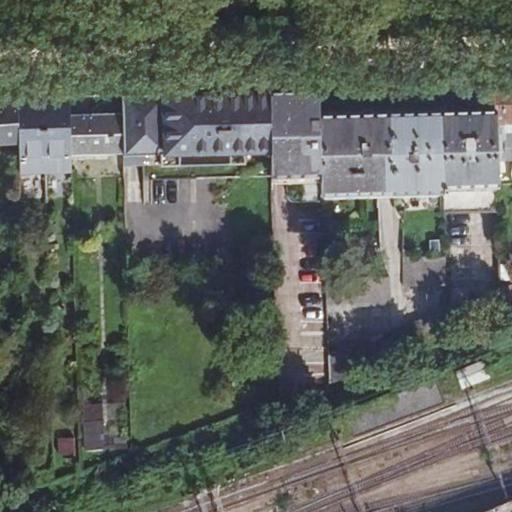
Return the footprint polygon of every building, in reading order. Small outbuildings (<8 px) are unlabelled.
[(511,86),(496,87),(497,112),(498,160),(511,159),(511,86)] [(319,91),(293,92),(293,102),(284,102),(286,178),(322,177),(320,117),(319,91)] [(268,92),(139,96),(141,155),(158,155),(159,181),(270,178),(268,92)] [(293,92),(268,92),(270,178),(286,178),(284,102),(293,102),(293,92)] [(122,118),(123,156),(141,155),(139,96),(122,96),(122,118)] [(69,98),(16,99),(16,104),(18,153),(18,174),(71,173),(70,157),(69,119),(69,98)] [(16,104),(0,104),(0,153),(18,153),(16,104)] [(483,112),(439,113),(441,189),(486,187),(485,164),(481,164),(480,146),(484,146),(483,112)] [(498,160),(497,112),(483,112),(484,146),(480,146),(481,164),(485,164),(486,187),(441,189),(442,193),(442,215),(499,213),(498,160)] [(441,189),(439,113),(412,114),(412,121),(393,121),(394,136),(389,136),(391,195),(442,193),(441,189)] [(412,114),(385,115),(387,195),(391,195),(389,136),(394,136),(393,121),(412,121),(412,114)] [(387,195),(385,115),(352,116),(352,123),(366,122),(368,169),(375,169),(375,195),(387,195)] [(352,116),(320,117),(322,177),(322,197),(375,195),(375,169),(368,169),(366,122),(352,123),(352,116)] [(69,119),(70,157),(123,156),(122,118),(69,119)] [(402,287),(445,286),(444,259),(400,261),(402,287)] [(326,309),(391,308),(390,280),(325,281),(326,309)] [(328,351),(329,383),(446,342),(445,311),(328,351)] [(460,381),(434,391),(440,407),(466,397),(460,381)] [(353,406),(341,411),(352,441),(422,415),(413,391),(356,412),(353,406)]
